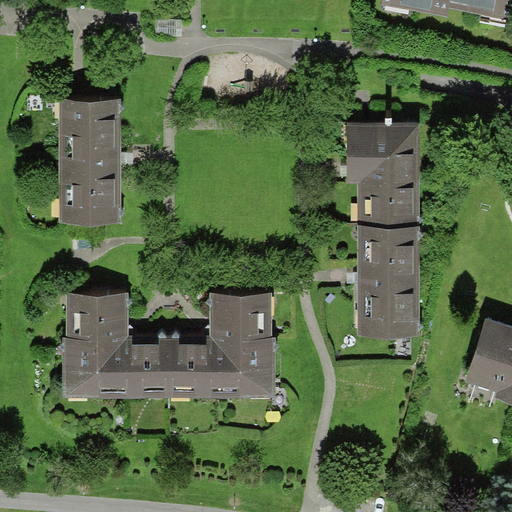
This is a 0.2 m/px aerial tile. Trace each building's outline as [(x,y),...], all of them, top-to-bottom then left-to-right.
[(384,0),(443,11),(445,1),(509,13),(511,0),(384,0)] [(119,94),(55,95),(57,218),(121,217),(119,94)] [(421,112),(343,113),(343,177),(351,179),(353,339),(424,338),(421,112)] [(125,292),(65,292),(65,393),(269,392),(268,288),(204,288),(205,333),(125,334),(125,292)] [(511,324),(479,315),(459,381),(511,397),(511,324)]
